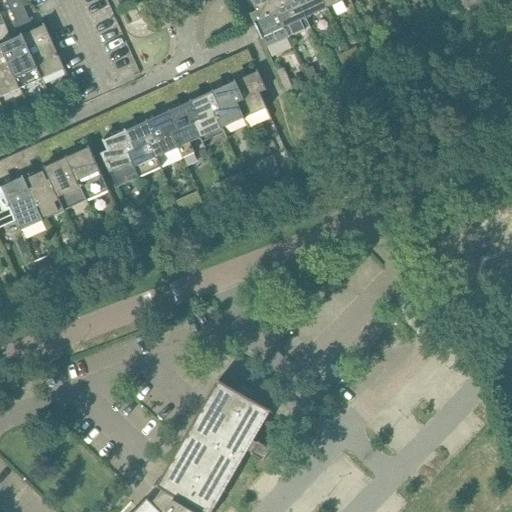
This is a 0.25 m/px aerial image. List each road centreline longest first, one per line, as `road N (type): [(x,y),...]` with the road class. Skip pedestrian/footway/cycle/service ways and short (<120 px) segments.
road 1 (unclassified): [(0,360),(511,167)]
road 2 (residential): [(195,0),(184,68),(0,154)]
